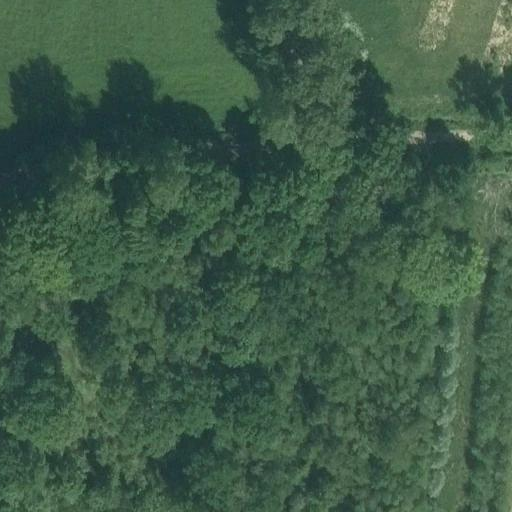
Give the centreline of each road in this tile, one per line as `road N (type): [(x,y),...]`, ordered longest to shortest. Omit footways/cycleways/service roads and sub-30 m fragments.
road 1 (unclassified): [(0,185),(285,139)]
road 2 (unclassified): [(285,139),(511,133)]
road 3 (unclassified): [(285,139),(300,102),(292,0)]
